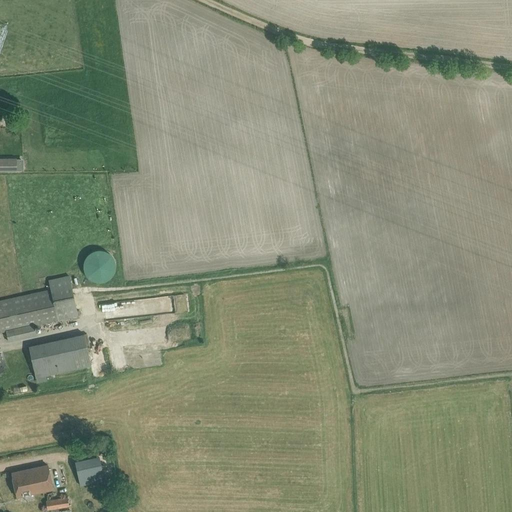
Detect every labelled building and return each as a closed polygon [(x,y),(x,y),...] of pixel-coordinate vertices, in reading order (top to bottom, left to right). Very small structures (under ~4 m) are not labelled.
[(16,159),(0,158),(0,170),(16,170),(16,159)] [(83,264),(83,268),(84,271),(84,273),(85,274),(87,277),(89,279),(93,281),(95,282),(98,282),(102,282),(107,280),(110,278),(112,276),(114,273),(115,270),(115,265),(115,261),(114,258),(112,255),(110,254),(108,252),(105,251),(101,250),(98,249),(95,250),(91,251),(89,253),(87,255),(84,258),(83,261),(83,264)] [(0,332),(6,331),(34,324),(57,319),(57,320),(78,316),(69,276),(49,280),(51,289),(0,300),(0,332)] [(34,324),(6,331),(8,341),(36,335),(34,324)] [(84,334),(38,344),(29,346),(36,377),(75,368),(75,369),(91,365),(84,334)] [(104,480),(99,456),(75,461),(80,485),(104,480)] [(48,465),(12,473),(17,496),(53,488),(48,465)] [(68,497),(56,499),(46,500),(47,510),(69,506),(68,497)]
